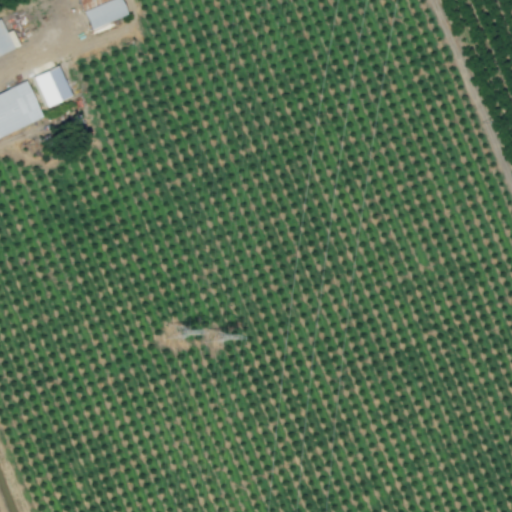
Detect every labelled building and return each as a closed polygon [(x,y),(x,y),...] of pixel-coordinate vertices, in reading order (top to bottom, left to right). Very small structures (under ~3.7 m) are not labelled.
[(72,0),(77,11),(103,0),(72,0)] [(107,0),(79,12),(86,29),(123,15),(115,0),(107,0)] [(0,27),(10,48),(0,53),(0,27)] [(25,76),(39,106),(65,94),(52,63),(25,76)] [(0,89),(0,132),(35,118),(19,81),(0,89)]
